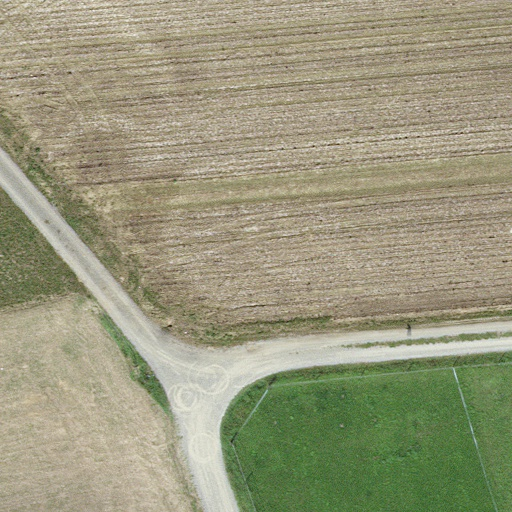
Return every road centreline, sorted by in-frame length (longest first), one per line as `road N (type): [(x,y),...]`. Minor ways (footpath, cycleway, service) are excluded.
road 1 (track): [(232,511),(192,394),(0,168)]
road 2 (track): [(511,342),(264,366),(192,394)]
